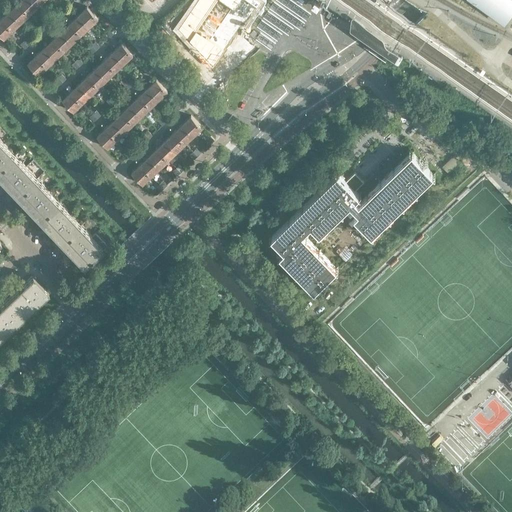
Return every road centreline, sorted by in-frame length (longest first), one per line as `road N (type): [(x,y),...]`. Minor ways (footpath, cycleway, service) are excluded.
road 1 (residential): [(98,0),(226,135),(152,206),(0,46)]
road 2 (tertiary): [(412,0),(353,54),(297,90),(259,134)]
road 3 (residential): [(359,63),(406,108),(497,171)]
road 4 (tertiary): [(259,134),(359,63)]
